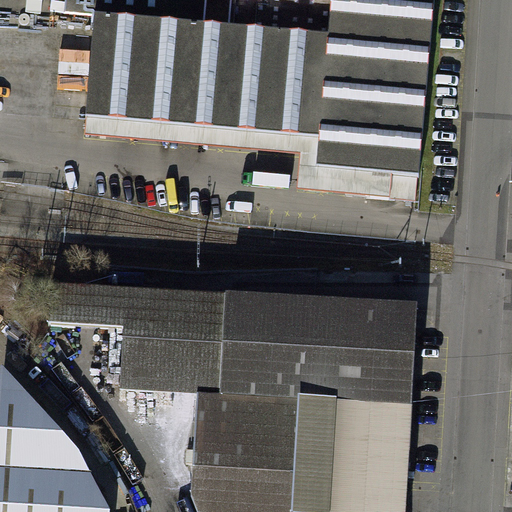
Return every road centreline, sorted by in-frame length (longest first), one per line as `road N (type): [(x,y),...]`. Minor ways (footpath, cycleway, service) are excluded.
road 1 (residential): [(467,511),(492,0)]
road 2 (unknown): [(484,231),(0,136)]
